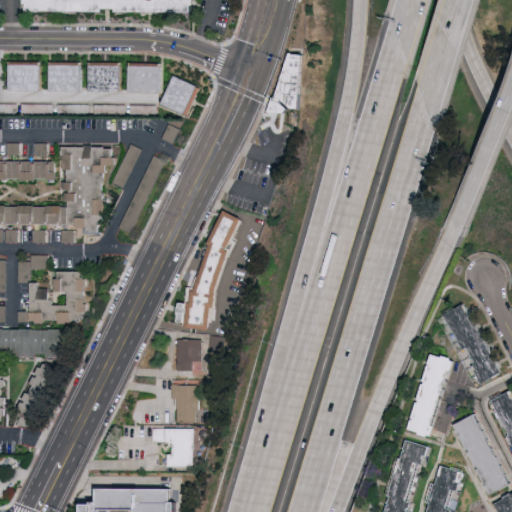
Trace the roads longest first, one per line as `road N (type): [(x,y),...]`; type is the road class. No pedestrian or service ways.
road 1 (motorway): [(310,511),(436,101)]
road 2 (motorway): [(368,0),(307,325)]
road 3 (motorway): [(332,511),(458,224)]
road 4 (secondary): [(76,438),(210,166)]
road 5 (motorway): [(399,69),(307,325)]
road 6 (tertiary): [(0,37),(144,38),(179,44),(250,76)]
road 7 (motorway): [(307,325),(252,511)]
road 8 (motorway): [(443,0),(511,138)]
road 9 (motorway): [(458,224),(511,90)]
